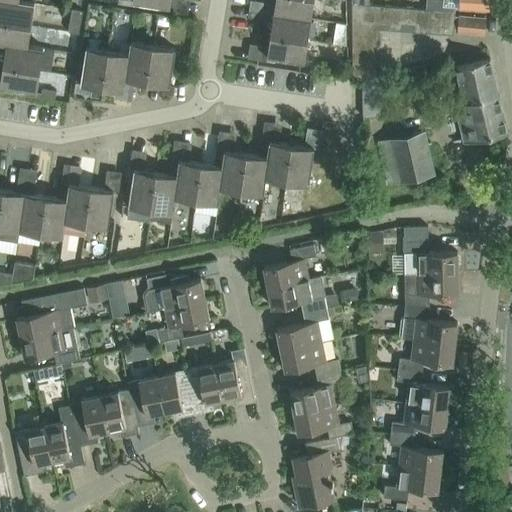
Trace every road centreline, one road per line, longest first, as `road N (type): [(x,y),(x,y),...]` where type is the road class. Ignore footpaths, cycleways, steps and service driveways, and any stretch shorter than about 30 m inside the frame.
road 1 (residential): [(511,220),(501,222),(464,511)]
road 2 (residential): [(203,104),(63,136),(0,127)]
road 3 (residential): [(189,441),(196,481),(219,498),(272,487),(269,425)]
road 4 (residential): [(269,425),(232,250)]
road 5 (residential): [(189,441),(51,511)]
road 6 (residential): [(342,112),(221,93),(203,104)]
